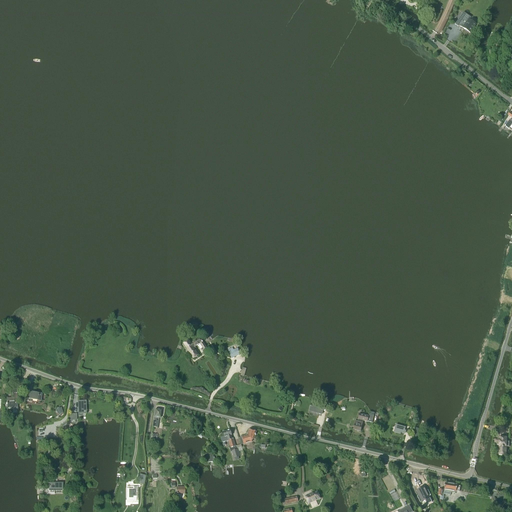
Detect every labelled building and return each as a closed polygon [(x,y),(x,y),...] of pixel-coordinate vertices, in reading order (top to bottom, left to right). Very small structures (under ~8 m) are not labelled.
[(470,19),(471,18),(466,14),(463,13),(461,16),(455,24),(458,27),(459,25),(470,33),(473,28),(476,24),(470,19)] [(207,349),(200,338),(191,344),(188,340),(183,344),(193,359),(198,355),(193,348),(200,344),(205,351),(207,349)] [(233,351),(232,349),(228,351),(229,353),(232,358),(240,354),(237,349),(233,351)] [(15,386),(6,385),(6,389),(12,389),(12,398),(7,398),(7,408),(14,408),(14,409),(18,409),(17,389),(16,389),(15,386)] [(27,391),(26,400),(29,401),(28,402),(32,402),(32,400),(41,401),(42,394),(38,393),(38,394),(33,393),(34,392),(27,391)] [(324,411),(324,408),(313,406),(312,412),(322,414),(323,410),(324,411)] [(160,418),(161,411),(155,410),(155,411),(152,427),(157,428),(159,418),(160,418)] [(372,423),(374,413),(370,412),(369,416),(359,414),(358,419),(358,420),(358,422),(355,421),(353,430),(360,431),(363,421),(367,422),(367,421),(372,423)] [(404,434),(405,428),(396,425),(395,429),(401,431),(400,432),(401,432),(401,433),(404,434)] [(224,437),(221,438),(222,442),(229,440),(231,448),(235,446),(233,439),(232,439),(231,436),(232,435),(230,430),(223,432),(224,437)] [(243,444),(244,444),(250,443),(251,442),(252,438),(255,438),(256,432),(249,430),(248,435),(239,438),(241,445),(243,444)] [(495,439),(495,443),(497,443),(499,443),(499,447),(499,455),(506,456),(507,438),(499,437),(499,440),(495,439)] [(231,448),(229,448),(230,452),(231,452),(233,459),(240,457),(240,456),(240,457),(241,461),(243,460),(243,457),(243,451),(238,452),(238,449),(237,446),(235,446),(231,448)] [(213,458),(212,453),(206,454),(207,458),(208,458),(209,463),(213,462),(213,460),(214,460),(214,457),(213,458)] [(445,483),(444,490),(446,490),(446,492),(451,493),(455,493),(455,492),(456,492),(456,491),(459,492),(460,486),(457,486),(457,485),(445,483)] [(423,485),(421,486),(420,486),(420,487),(420,489),(419,489),(419,488),(416,489),(416,490),(418,495),(416,496),(418,502),(422,501),(422,502),(427,500),(426,495),(427,494),(426,489),(424,490),(423,485)] [(137,486),(128,486),(128,498),(137,498),(137,486)] [(308,504),(320,499),(317,492),(305,497),(308,504)]
